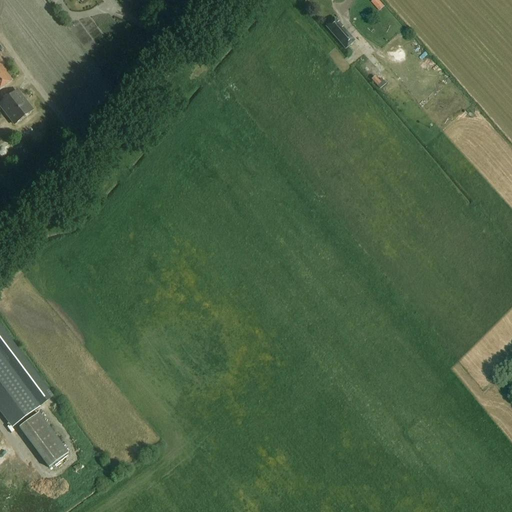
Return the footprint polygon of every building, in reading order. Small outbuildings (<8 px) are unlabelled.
[(377,0),(374,0),(371,3),(379,12),(385,8),(377,0)] [(356,41),(336,19),(327,26),(346,49),(356,41)] [(6,71),(2,66),(4,64),(0,58),(0,90),(3,89),(11,82),(6,75),(6,71)] [(375,77),(371,80),(377,87),(380,83),(375,77)] [(380,83),(377,87),(380,89),(386,84),(383,81),(380,83)] [(0,90),(0,104),(2,103),(9,112),(7,114),(15,125),(30,113),(25,107),(27,105),(17,91),(9,97),(3,89),(0,90)] [(39,407),(0,354),(0,410),(12,427),(39,407)] [(38,417),(18,431),(47,472),(67,458),(38,417)]
